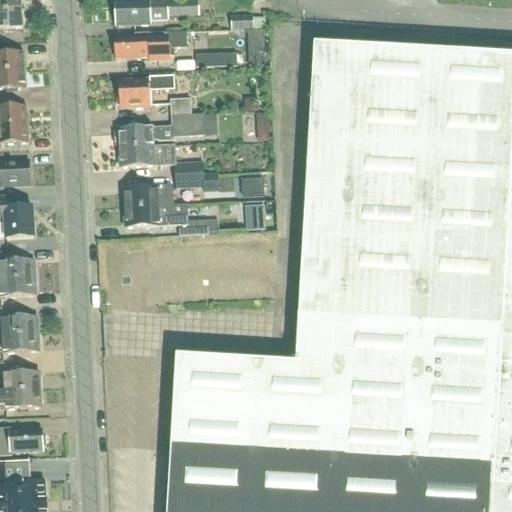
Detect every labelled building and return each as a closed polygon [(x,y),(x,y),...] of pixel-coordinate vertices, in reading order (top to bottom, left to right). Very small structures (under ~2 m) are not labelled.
[(0,32),(23,32),(22,4),(0,4),(0,32)] [(171,20),(199,19),(199,4),(116,7),(116,16),(114,18),(114,24),(117,26),(117,30),(152,29),(151,21),(171,20)] [(238,33),(238,34),(250,34),(250,33),(266,32),(266,20),(253,21),(253,19),(230,19),(231,33),(238,33)] [(250,34),(238,34),(238,51),(270,50),(270,37),(259,37),(259,36),(250,36),(250,34)] [(116,62),(149,61),(150,65),(170,64),(170,53),(188,52),(188,36),(136,38),(136,42),(115,42),(116,62)] [(511,511),(511,61),(315,50),(297,369),(177,362),(168,511),(511,511)] [(196,57),(196,70),(238,69),(237,56),(196,57)] [(0,76),(26,75),(25,57),(0,58),(0,76)] [(26,75),(0,76),(0,94),(27,92),(26,75)] [(175,94),(175,90),(174,82),(143,83),(143,85),(119,86),(120,97),(118,98),(118,109),(120,109),(120,112),(136,111),(136,114),(152,113),(151,94),(175,94)] [(171,104),(172,120),(192,119),(191,103),(171,104)] [(0,130),(29,128),(28,109),(0,110),(0,130)] [(257,117),(258,145),(270,144),(268,116),(257,117)] [(120,149),(120,152),(154,151),(153,145),(159,144),(159,146),(174,145),(174,141),(205,140),(204,119),(192,119),(172,120),(172,132),(153,133),(153,131),(119,132),(119,136),(114,137),(115,149),(120,149)] [(0,148),(30,147),(29,128),(0,130),(0,148)] [(175,170),(176,180),(204,179),(204,167),(177,169),(176,150),(154,151),(120,152),(121,173),(175,170)] [(30,165),(18,165),(0,166),(0,180),(1,180),(2,191),(19,189),(31,189),(30,165)] [(204,180),(204,179),(176,180),(177,193),(204,192),(204,196),(219,196),(218,179),(204,180)] [(241,181),(242,198),(263,198),(263,180),(241,181)] [(125,209),(126,212),(173,210),(173,209),(172,189),(125,192),(125,196),(122,197),(123,209),(125,209)] [(12,199),(0,199),(0,225),(5,226),(6,242),(35,241),(33,210),(13,211),(12,199)] [(122,202),(105,201),(105,214),(121,215),(122,202)] [(251,207),(253,233),(266,232),(264,207),(251,207)] [(173,210),(126,212),(126,216),(124,216),(124,228),(127,228),(127,232),(179,230),(179,239),(209,237),(209,236),(215,236),(214,223),(188,225),(187,208),(173,209),(173,210)] [(0,283),(37,281),(36,268),(34,268),(34,263),(0,264),(0,283)] [(38,295),(37,281),(0,283),(0,295),(0,301),(36,299),(36,295),(38,295)] [(0,339),(40,338),(39,324),(37,324),(37,320),(2,321),(2,327),(0,327),(0,339)] [(40,352),(40,338),(0,339),(0,351),(3,351),(4,358),(26,357),(38,356),(38,352),(40,352)] [(0,396),(42,394),(42,379),(39,379),(39,375),(5,377),(5,385),(0,385),(0,396)] [(6,414),(31,413),(41,412),(41,408),(43,408),(42,394),(0,396),(0,406),(6,406),(6,414)] [(11,456),(31,455),(44,454),(44,449),(46,449),(45,438),(43,438),(43,433),(12,435),(12,432),(0,433),(0,459),(12,459),(11,456)] [(0,511),(47,511),(47,502),(45,502),(45,484),(5,486),(5,466),(0,465),(0,511)]
